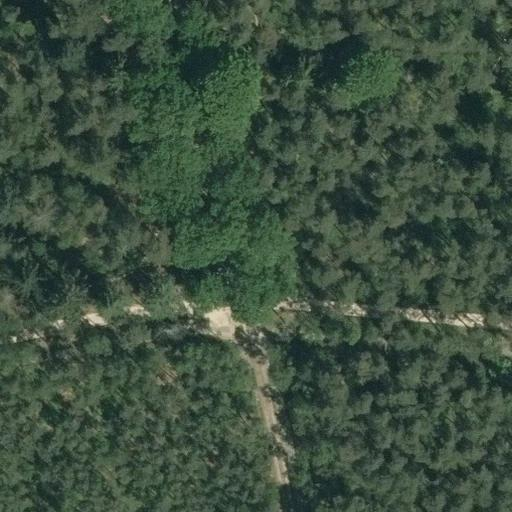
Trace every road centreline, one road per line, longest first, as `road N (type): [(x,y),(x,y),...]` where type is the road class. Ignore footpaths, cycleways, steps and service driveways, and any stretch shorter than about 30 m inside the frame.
road 1 (track): [(244,302),(173,0)]
road 2 (track): [(244,302),(511,322)]
road 3 (track): [(0,336),(244,302)]
road 4 (track): [(292,511),(244,302)]
